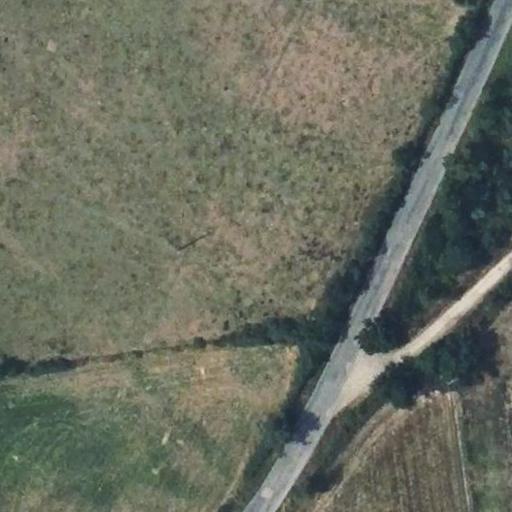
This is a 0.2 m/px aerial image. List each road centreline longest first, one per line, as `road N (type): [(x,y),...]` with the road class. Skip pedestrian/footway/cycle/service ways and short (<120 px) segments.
road 1 (unclassified): [(511,1),(337,391),(260,511)]
road 2 (track): [(511,259),(337,391)]
